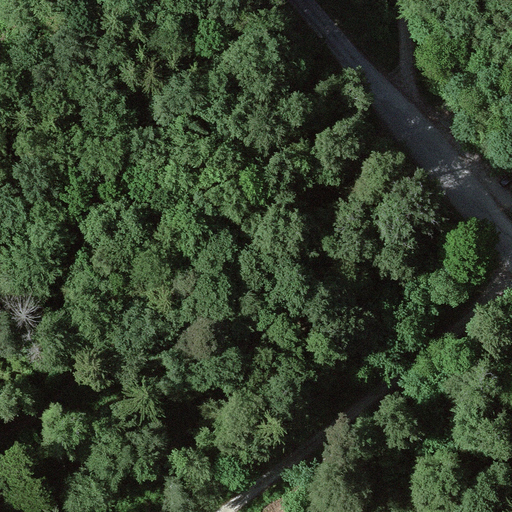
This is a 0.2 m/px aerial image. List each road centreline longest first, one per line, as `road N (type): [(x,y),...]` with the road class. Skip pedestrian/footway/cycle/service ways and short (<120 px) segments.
road 1 (track): [(511,286),(219,511)]
road 2 (tertiary): [(511,247),(300,0)]
road 3 (track): [(402,0),(413,93),(404,120)]
